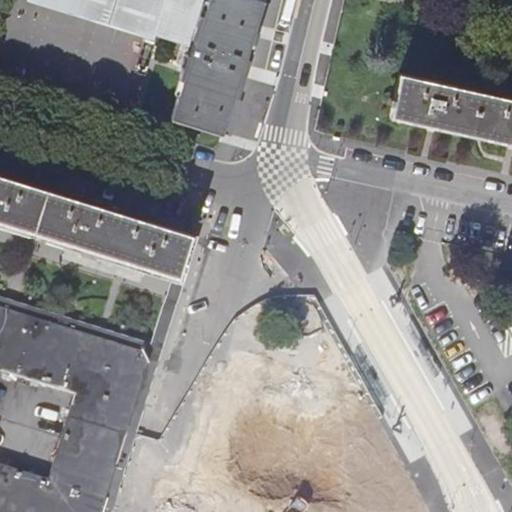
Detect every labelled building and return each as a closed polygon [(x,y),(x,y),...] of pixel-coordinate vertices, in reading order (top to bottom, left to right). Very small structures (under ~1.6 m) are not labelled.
[(192,47),(206,0),(32,0),(159,41),(160,37),(192,47)] [(206,0),(192,47),(184,71),(196,75),(180,123),(233,139),(270,0),(206,0)] [(511,100),(402,75),(392,113),(407,117),(406,122),(459,134),(461,128),(488,134),(487,140),(511,145),(511,100)] [(390,118),(406,122),(407,117),(392,113),(390,118)] [(459,134),(487,140),(488,134),(461,128),(459,134)] [(0,223),(173,278),(179,279),(193,236),(0,176),(0,223)] [(173,278),(151,347),(164,351),(186,282),(179,279),(173,278)] [(33,309),(0,299),(0,309),(151,357),(133,414),(129,427),(117,466),(111,484),(106,499),(102,511),(114,511),(127,470),(164,351),(151,347),(33,309)] [(0,373),(74,396),(133,414),(151,357),(0,309),(0,511),(102,511),(106,499),(48,481),(0,465),(0,373)] [(133,414),(74,396),(71,409),(129,427),(133,414)] [(71,409),(53,466),(111,484),(117,466),(129,427),(71,409)] [(53,466),(48,481),(106,499),(111,484),(53,466)]
